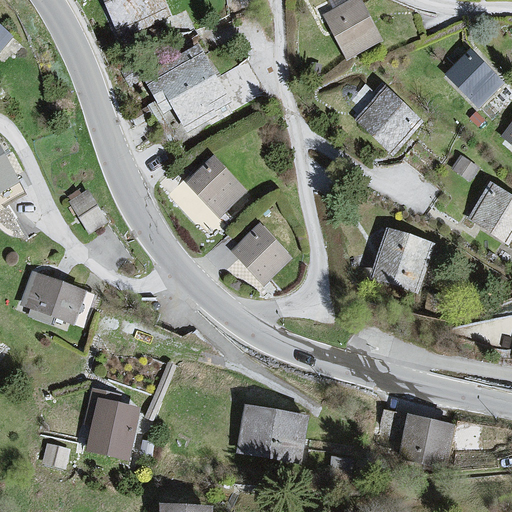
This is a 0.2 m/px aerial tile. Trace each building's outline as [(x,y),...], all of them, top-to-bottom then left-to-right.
[(166,0),(104,0),(118,36),(172,16),(166,0)] [(327,23),(349,66),(387,47),(363,0),(333,0),(332,1),(340,16),(327,23)] [(0,63),(22,43),(0,23),(0,63)] [(206,44),(140,78),(160,117),(177,108),(189,131),(239,105),(206,44)] [(475,53),(448,80),(482,113),(509,86),(475,53)] [(392,93),(360,124),(394,160),(427,128),(392,93)] [(0,140),(0,199),(27,189),(0,140)] [(222,160),(194,185),(224,219),(252,195),(222,160)] [(185,175),(171,187),(208,229),(222,217),(185,175)] [(511,194),(497,183),(469,220),(511,250),(511,248),(511,194)] [(74,207),(94,240),(113,228),(93,195),(74,207)] [(265,229),(238,253),(270,288),(297,264),(265,229)] [(439,248),(389,233),(375,278),(425,293),(439,248)] [(91,298),(34,272),(25,306),(77,330),(91,298)] [(143,415),(100,403),(89,457),(130,466),(143,415)] [(315,421),(251,409),(237,458),(306,474),(315,421)] [(460,432),(411,418),(400,463),(444,474),(460,432)] [(70,455),(48,446),(41,466),(65,474),(70,455)]
